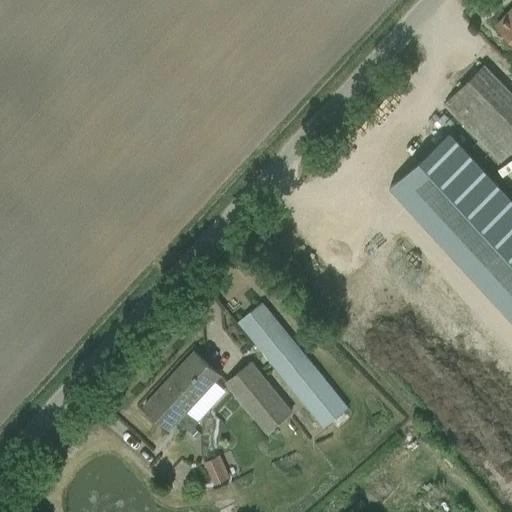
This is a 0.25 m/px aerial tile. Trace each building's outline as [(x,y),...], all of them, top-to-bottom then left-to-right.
[(438,17),(454,7),(450,0),(443,0),(431,7),(438,17)] [(511,7),(496,25),(511,39),(511,7)] [(511,150),(511,94),(483,65),(444,105),(458,119),(501,162),(511,150)] [(511,328),(511,206),(449,133),(388,186),(511,328)] [(293,257),(318,239),(306,222),(281,239),(293,257)] [(319,285),(345,282),(344,271),(318,274),(319,285)] [(238,322),(250,337),(324,427),(347,408),(274,318),(261,303),(238,322)] [(197,423),(184,412),(218,374),(194,352),(193,353),(194,353),(173,377),(172,376),(159,389),(143,406),(170,431),(178,422),(189,432),(197,423)] [(267,433),(293,413),(251,361),(225,382),(267,433)] [(229,477),(219,456),(203,463),(213,484),(229,477)]
